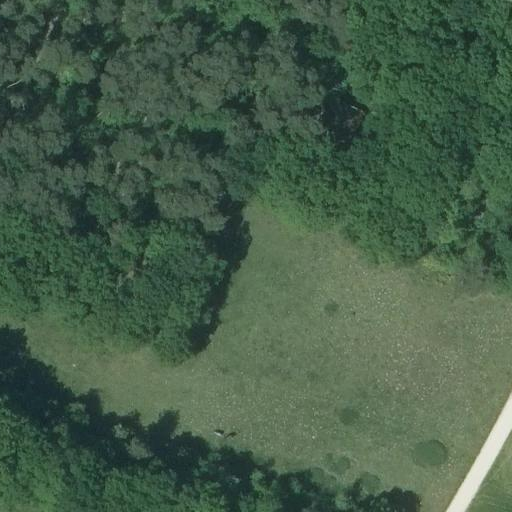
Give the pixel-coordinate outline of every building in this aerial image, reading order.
[(375,91),(345,76),(339,87),(370,101),(375,91)] [(345,158),(364,114),(338,103),(320,147),(345,158)] [(411,128),(408,116),(399,117),(402,129),(411,128)] [(448,133),(441,143),(462,159),(470,149),(448,133)] [(486,206),(476,201),(466,223),(476,228),(486,206)]
